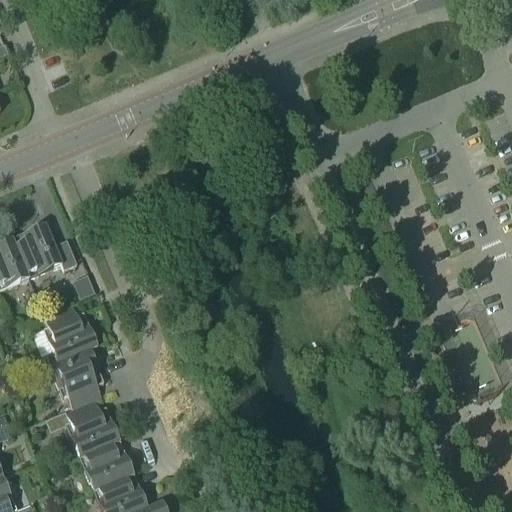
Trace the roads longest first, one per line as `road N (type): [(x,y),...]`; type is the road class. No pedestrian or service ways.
road 1 (residential): [(210,511),(191,476),(161,463),(135,394),(151,340),(71,144)]
road 2 (residential): [(272,58),(304,129),(323,148),(340,151),(432,115)]
road 3 (residential): [(257,65),(71,144)]
road 4 (residential): [(511,295),(432,115)]
road 5 (residential): [(71,144),(9,0)]
road 6 (residential): [(310,43),(441,0)]
